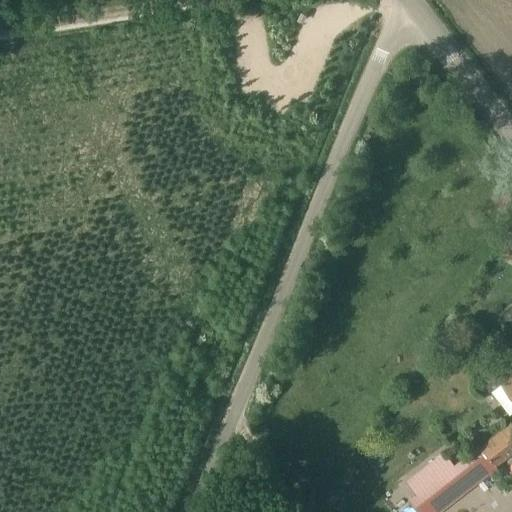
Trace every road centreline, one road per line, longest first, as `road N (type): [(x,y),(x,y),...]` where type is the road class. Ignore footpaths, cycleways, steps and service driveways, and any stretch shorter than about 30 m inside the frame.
road 1 (unclassified): [(195,511),(406,0)]
road 2 (track): [(0,27),(169,0)]
road 3 (unclassified): [(511,132),(408,0)]
road 4 (track): [(304,511),(252,370)]
